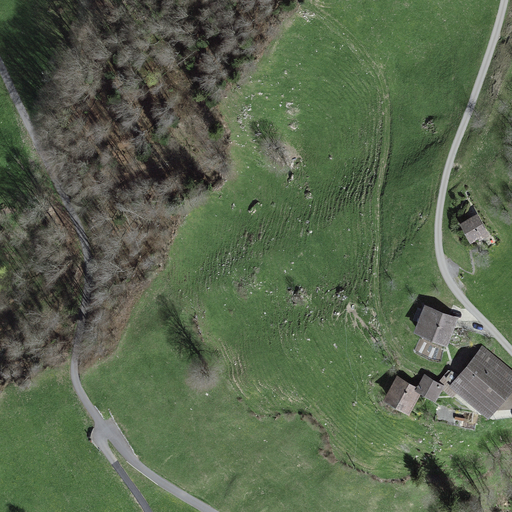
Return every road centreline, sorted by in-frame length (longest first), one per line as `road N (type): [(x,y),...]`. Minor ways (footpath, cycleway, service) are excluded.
road 1 (unclassified): [(212,511),(131,459),(82,397),(73,370),(84,246),(0,64)]
road 2 (track): [(312,0),(376,70),(386,96),(375,200),(379,319),(401,359),(437,377)]
road 3 (unclassified): [(506,0),(451,157),(438,231),(449,278),(511,352)]
